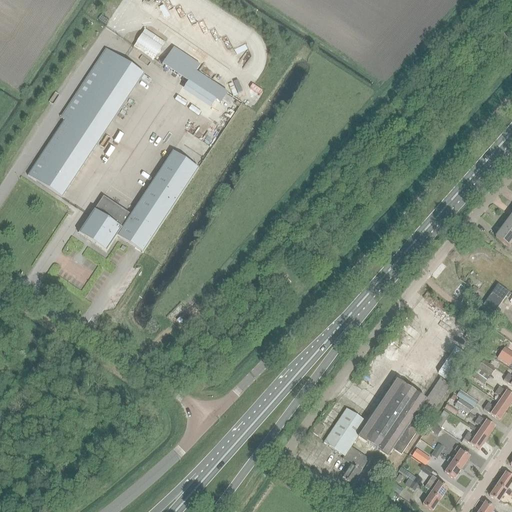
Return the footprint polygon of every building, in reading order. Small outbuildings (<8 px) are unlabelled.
[(133,47),(153,61),(164,44),(144,31),(133,47)] [(42,173),(36,182),(62,199),(144,75),(114,55),(68,124),(73,127),(70,131),(44,170),(42,173)] [(189,84),(183,94),(209,111),(215,102),(189,84)] [(103,198),(78,235),(106,253),(117,237),(130,246),(142,254),(143,254),(193,178),(167,161),(131,216),(105,199),(103,198)] [(33,167),(27,177),(36,182),(42,173),(33,167)] [(511,219),(510,218),(503,228),(511,234),(511,219)] [(509,249),(511,244),(511,234),(503,228),(495,238),(509,249)] [(510,295),(497,286),(482,306),(493,315),(505,298),(507,299),(510,295)] [(469,360),(454,350),(437,374),(452,384),(469,360)] [(511,356),(503,350),(497,359),(509,367),(511,362),(511,356)] [(482,362),(477,370),(489,378),(494,370),(482,362)] [(471,378),(483,386),(488,379),(476,371),(471,378)] [(511,387),(511,380),(510,379),(511,377),(508,375),(503,382),(511,387)] [(401,456),(428,416),(430,417),(450,387),(440,380),(425,402),(395,382),(367,424),(357,438),(387,458),(393,450),(401,456)] [(498,405),(507,410),(511,402),(511,397),(499,388),(494,395),(498,397),(499,395),(503,398),(498,405)] [(455,398),(473,410),(477,404),(459,392),(455,398)] [(471,410),(458,401),(454,407),(467,416),(471,410)] [(499,422),(507,410),(498,405),(494,411),(490,408),(491,407),(488,404),(483,411),(499,422)] [(447,406),(444,410),(455,417),(458,413),(447,406)] [(357,438),(367,424),(346,410),(324,444),(344,458),(351,448),(357,438)] [(446,421),(449,416),(443,412),(440,417),(446,421)] [(483,427),(478,434),(487,440),(494,428),(479,418),(474,424),(477,426),(479,425),(483,427)] [(431,425),(427,430),(437,437),(441,432),(431,425)] [(479,451),(487,440),(478,434),(474,440),(470,438),(471,436),(468,434),(463,440),(479,451)] [(437,446),(433,451),(439,455),(443,450),(437,446)] [(458,454),(453,461),(452,463),(462,470),(469,458),(460,452),(461,450),(457,447),(454,452),(458,454)] [(360,472),(369,460),(351,448),(344,458),(342,460),(350,465),(351,466),(342,480),(352,486),(361,473),(360,472)] [(417,450),(411,458),(425,467),(430,460),(417,450)] [(433,451),(430,457),(435,461),(439,455),(433,451)] [(452,463),(453,461),(449,458),(446,463),(451,465),(444,474),(454,481),(462,470),(452,463)] [(393,473),(389,470),(384,478),(388,480),(393,473)] [(408,474),(406,478),(413,483),(418,487),(422,482),(416,478),(416,479),(408,474)] [(506,492),(507,490),(511,483),(511,478),(505,474),(497,486),(506,492)] [(403,479),(399,476),(394,482),(398,485),(403,479)] [(436,487),(431,493),(430,495),(440,502),(447,490),(438,484),(439,482),(435,480),(432,484),(436,487)] [(403,490),(393,483),(389,490),(399,497),(403,490)] [(409,489),(414,493),(418,487),(413,483),(409,489)] [(511,493),(507,490),(506,492),(497,486),(489,497),(498,503),(505,494),(509,497),(511,493)] [(430,495),(431,493),(427,491),(425,495),(429,497),(423,506),(430,511),(432,511),(440,502),(430,495)] [(413,511),(409,509),(411,506),(404,502),(397,511),(398,511),(413,511)]
